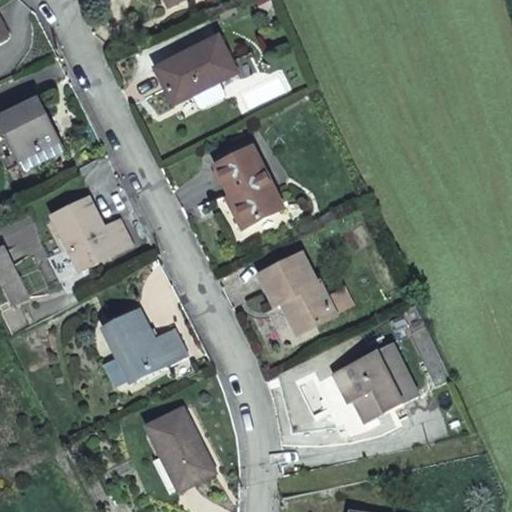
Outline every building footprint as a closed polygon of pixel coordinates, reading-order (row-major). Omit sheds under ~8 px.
[(4,0),(0,0),(0,40),(21,30),(4,0)] [(235,35),(172,66),(190,102),(251,71),(235,35)] [(55,99),(15,118),(17,123),(35,159),(39,167),(79,148),(55,99)] [(35,159),(17,123),(7,128),(25,164),(35,159)] [(270,147),(232,165),(261,225),(298,206),(270,147)] [(70,216),(96,268),(148,241),(137,219),(121,227),(106,198),(70,216)] [(22,247),(8,254),(31,303),(44,296),(22,247)] [(312,253),(273,273),(289,304),(300,299),(316,331),(347,316),(331,283),(328,284),(312,253)] [(157,306),(120,324),(145,376),(179,360),(180,364),(198,355),(184,326),(171,332),(157,306)] [(398,342),(343,370),(358,400),(362,398),(373,419),(424,393),(398,342)] [(196,407),(161,424),(175,453),(190,486),(191,487),(226,470),(196,407)] [(181,490),(190,486),(175,453),(166,457),(181,490)]
